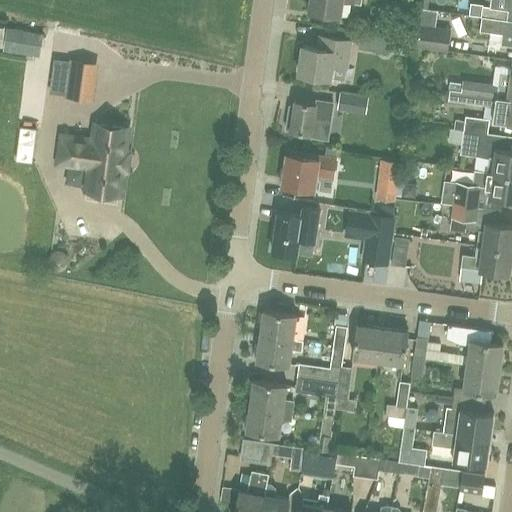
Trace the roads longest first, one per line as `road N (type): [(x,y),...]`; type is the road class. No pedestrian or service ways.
road 1 (residential): [(511,314),(232,274)]
road 2 (residential): [(232,274),(264,0)]
road 3 (residential): [(201,511),(232,274)]
road 4 (unclassified): [(126,511),(0,458)]
